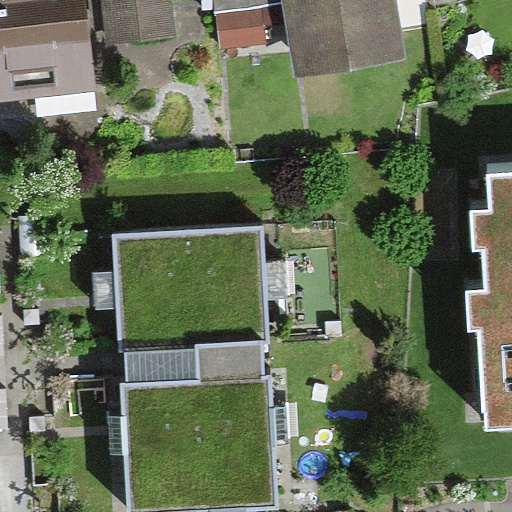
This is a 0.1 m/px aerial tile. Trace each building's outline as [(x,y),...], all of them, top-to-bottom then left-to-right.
[(96,0),(0,0),(0,110),(106,101),(96,0)] [(172,0),(108,0),(114,51),(178,44),(172,0)] [(281,0),(219,0),(223,24),(284,16),(281,0)] [(411,0),(300,0),(315,80),(423,61),(411,0)] [(511,159),(491,161),(493,193),(470,194),(472,234),(481,234),(483,272),(464,273),(466,315),(479,314),(484,414),(511,412),(511,159)] [(282,234),(134,238),(137,356),(148,356),(149,387),(144,387),(147,511),(298,511),(295,380),(286,380),(282,234)]
